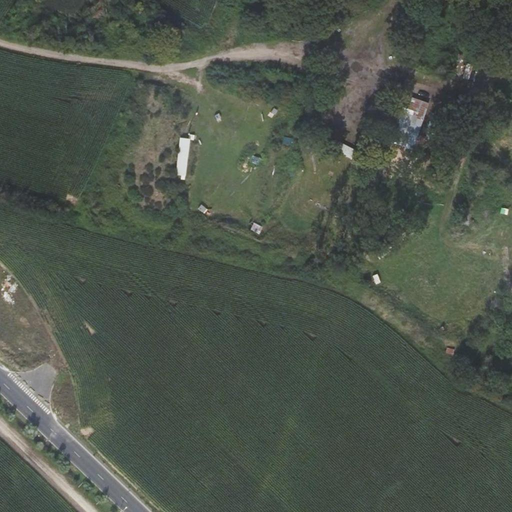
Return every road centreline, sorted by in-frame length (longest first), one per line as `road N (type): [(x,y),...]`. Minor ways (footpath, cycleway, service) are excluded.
road 1 (track): [(0,41),(161,68),(269,52),(332,59),(419,89)]
road 2 (unclassified): [(137,511),(0,380)]
